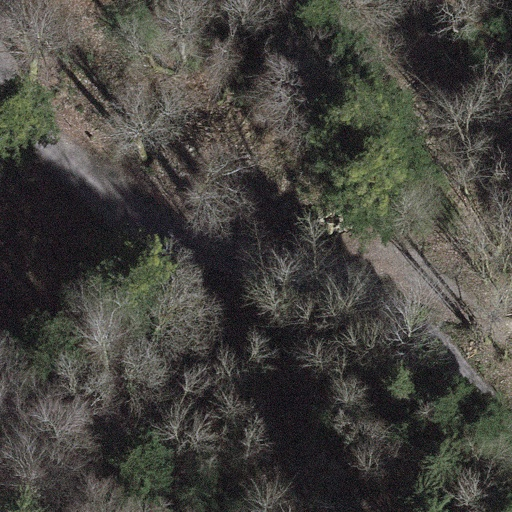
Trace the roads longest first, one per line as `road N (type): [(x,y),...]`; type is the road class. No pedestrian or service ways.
road 1 (track): [(0,53),(58,139),(142,217),(387,300),(511,431)]
road 2 (track): [(332,282),(355,260),(397,266),(511,337)]
